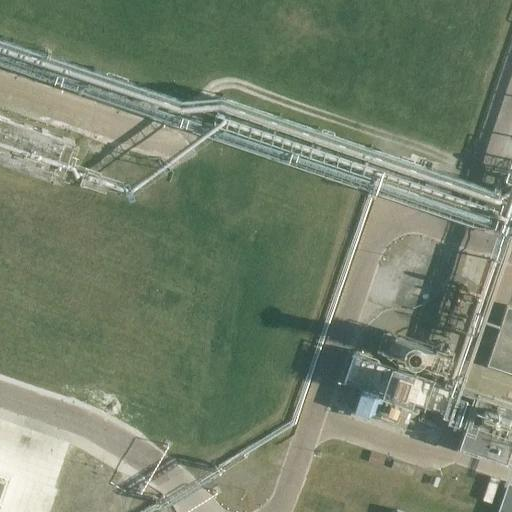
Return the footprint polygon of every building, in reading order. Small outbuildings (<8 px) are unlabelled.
[(0,151),(61,173),(71,141),(27,127),(0,118),(0,151)] [(490,362),(511,369),(511,307),(508,306),(490,362)] [(377,350),(444,373),(451,353),(384,330),(377,350)] [(355,411),(369,416),(381,410),(384,400),(375,392),(363,388),(355,411)] [(511,451),(511,402),(479,391),(461,444),(509,461),(511,451)] [(421,406),(396,397),(391,412),(409,418),(418,413),(421,406)] [(492,503),(500,480),(491,477),(483,500),(492,503)] [(502,511),(511,511),(511,489),(510,489),(502,511)]
